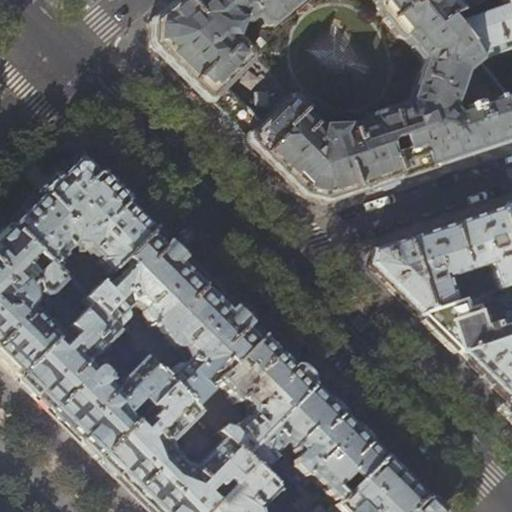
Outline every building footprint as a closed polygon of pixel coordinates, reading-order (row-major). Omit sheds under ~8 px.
[(175,0),(164,10),(147,24),(146,49),(170,73),(222,124),(267,169),(291,193),(298,199),(323,205),(331,203),(431,169),(496,147),(511,141),(511,105),(507,99),(477,61),(449,27),(443,19),(483,0),(175,0)] [(511,0),(500,0),(503,9),(449,27),(477,61),(511,49),(511,97),(507,99),(511,105),(511,0)] [(56,179),(6,228),(51,272),(64,259),(62,257),(72,246),(75,247),(74,253),(80,255),(81,248),(94,261),(92,264),(105,277),(151,231),(113,193),(76,157),(56,179)] [(511,204),(497,210),(511,254),(511,204)] [(511,285),(511,254),(497,210),(469,219),(451,225),(466,272),(487,266),(495,291),(511,285)] [(466,272),(451,225),(430,232),(404,240),(413,268),(417,280),(428,313),(453,305),(445,279),(466,272)] [(51,272),(6,228),(0,234),(0,362),(16,379),(59,335),(47,323),(45,325),(26,308),(27,304),(28,299),(27,291),(30,288),(38,296),(41,298),(45,298),(49,296),(62,284),(51,272)] [(210,289),(151,231),(105,277),(89,293),(80,301),(87,308),(111,331),(120,321),(122,317),(121,315),(120,313),(128,305),(139,311),(138,315),(139,318),(171,348),(173,350),(178,349),(184,361),(176,369),(175,367),(172,366),(169,367),(158,378),(167,387),(189,409),(214,384),(260,338),(210,289)] [(413,268),(404,240),(383,248),(370,252),(366,268),(390,291),(416,317),(428,313),(417,280),(411,282),(402,272),(413,268)] [(80,301),(89,293),(75,280),(67,288),(80,301)] [(511,285),(495,291),(453,305),(428,313),(416,317),(437,338),(456,357),(511,337),(511,285)] [(111,331),(87,308),(59,335),(16,379),(59,421),(97,459),(132,424),(148,407),(167,387),(158,378),(139,359),(119,381),(118,381),(117,385),(112,391),(103,383),(104,382),(105,380),(104,377),(97,370),(95,369),(93,370),(92,371),(84,363),(89,357),(92,358),(114,335),(111,331)] [(511,337),(456,357),(482,382),(502,402),(511,392),(511,337)] [(285,363),(260,338),(214,384),(227,396),(226,399),(233,405),(235,405),(240,401),(247,408),(246,421),(244,420),(233,425),(232,427),(232,429),(229,433),(218,429),(214,434),(220,439),(240,459),(310,387),(285,363)] [(114,347),(128,360),(133,354),(120,340),(114,347)] [(167,387),(148,407),(154,413),(146,421),(149,423),(140,432),(132,424),(97,459),(136,498),(150,511),(204,511),(213,504),(204,495),(213,486),(216,489),(224,481),(229,487),(230,487),(249,468),(240,459),(220,439),(189,470),(181,467),(170,455),(166,445),(196,415),(189,409),(167,387)] [(343,420),(310,387),(240,459),(249,468),(257,476),(273,461),(273,459),(271,457),(282,446),(287,449),(294,456),(289,461),(290,468),(299,478),(301,478),(300,481),(305,486),(310,481),(335,504),(381,458),(343,420)] [(511,392),(502,402),(511,411),(511,392)] [(435,511),(411,488),(381,458),(335,504),(331,508),(334,511),(435,511)] [(257,476),(249,468),(230,487),(234,491),(217,508),(213,504),(204,511),(257,511),(275,494),(257,476)]
